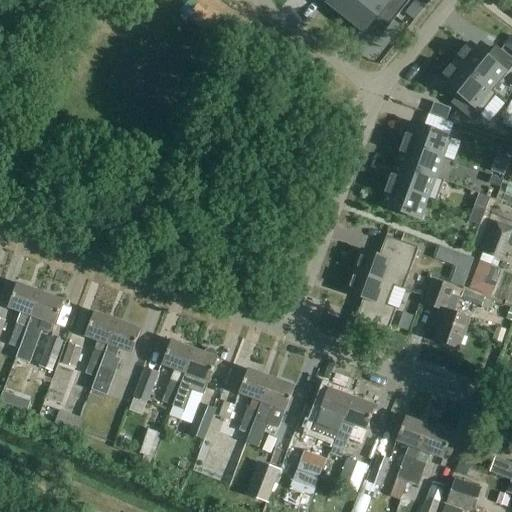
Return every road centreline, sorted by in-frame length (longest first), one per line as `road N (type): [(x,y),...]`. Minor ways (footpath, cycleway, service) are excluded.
road 1 (residential): [(288,333),(0,222)]
road 2 (residential): [(288,333),(380,92)]
road 3 (residential): [(511,413),(288,333)]
road 4 (residential): [(258,0),(380,92)]
